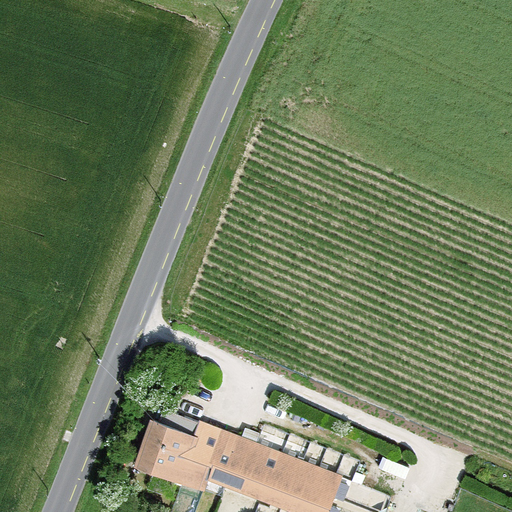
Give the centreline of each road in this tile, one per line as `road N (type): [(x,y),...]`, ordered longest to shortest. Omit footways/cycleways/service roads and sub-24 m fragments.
road 1 (secondary): [(59,511),(268,0)]
road 2 (track): [(135,320),(465,464)]
